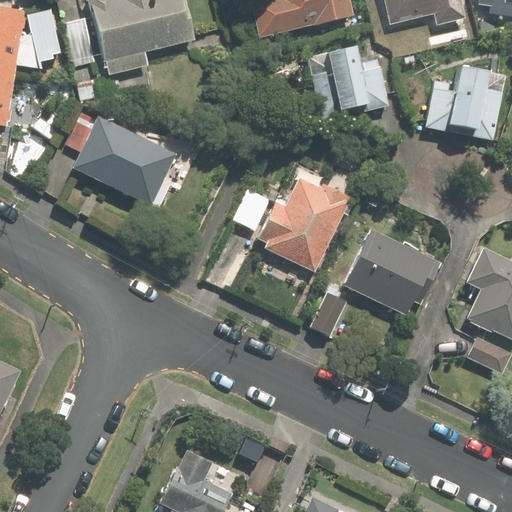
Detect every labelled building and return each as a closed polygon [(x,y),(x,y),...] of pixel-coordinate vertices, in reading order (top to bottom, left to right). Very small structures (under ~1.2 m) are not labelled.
[(89,0),(106,75),(148,65),(145,51),(190,41),(180,0),(89,0)] [(249,0),(258,38),(354,17),(350,0),(249,0)] [(384,0),(389,25),(434,15),(436,24),(466,17),(461,0),(384,0)] [(511,0),(491,0),(490,12),(511,15),(511,0)] [(0,126),(8,127),(26,12),(0,8),(0,126)] [(63,58),(50,8),(27,13),(39,64),(63,58)] [(311,76),(322,121),(390,104),(379,59),(361,63),(357,48),(327,55),(331,71),(311,76)] [(425,128),(493,142),(507,76),(456,65),(452,83),(435,79),(425,128)] [(74,168),(151,205),(176,153),(83,109),(66,144),(82,151),(74,168)] [(264,249),(314,274),(352,197),(323,183),(320,189),(299,178),(285,206),(277,202),(259,239),(267,243),(264,249)] [(234,222),(256,231),(269,200),(247,191),(234,222)] [(442,262),(370,229),(345,284),(407,312),(413,300),(422,304),(442,262)] [(240,247),(226,241),(210,283),(224,288),(240,247)] [(466,319),(511,340),(511,262),(483,248),(467,283),(481,289),(466,319)] [(311,327),(332,336),(348,302),(327,292),(311,327)] [(511,355),(511,353),(477,337),(467,357),(503,374),(511,355)] [(0,414),(21,373),(0,362),(0,414)] [(178,511),(220,511),(231,491),(202,477),(211,459),(186,446),(159,501),(179,511),(178,511)] [(332,511),(336,505),(309,493),(300,511),(332,511)]
